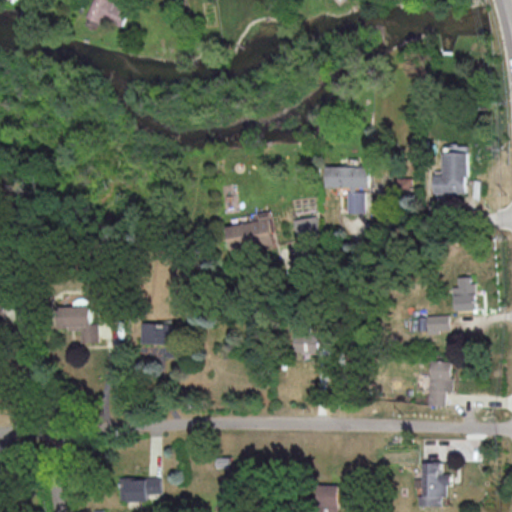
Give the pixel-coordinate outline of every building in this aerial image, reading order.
[(131,6),(115,0),(93,0),(87,15),(122,28),(131,6)] [(435,192),(468,192),(467,151),(444,152),(445,173),(435,174),(435,192)] [(349,212),(367,212),(367,188),(370,188),(371,166),(327,165),(327,186),(349,186),(349,212)] [(398,178),(398,194),(413,194),(413,177),(398,178)] [(228,224),(231,250),(276,244),(272,210),(259,212),(260,220),(228,224)] [(297,237),(320,234),(317,215),(295,218),(297,237)] [(459,286),(455,286),(456,309),(476,308),(475,275),(459,276),(459,286)] [(100,323),(93,323),(92,305),(59,306),(60,329),(82,328),(82,342),(100,341),(100,323)] [(451,331),(450,314),(428,315),(429,332),(451,331)] [(142,342),(167,344),(167,356),(175,356),(177,324),(143,322),(142,342)] [(294,350),(315,351),(316,328),(295,327),(294,350)] [(446,405),(447,390),(453,390),(454,360),(432,360),(430,404),(446,405)] [(424,462),(425,495),(419,495),(419,506),(443,505),(442,496),(448,496),(448,485),(452,485),(451,473),(444,473),(443,461),(424,462)] [(161,476),(121,477),(121,501),(149,500),(149,492),(162,492),(161,476)] [(317,511),(338,511),(339,485),(318,484),(317,511)]
